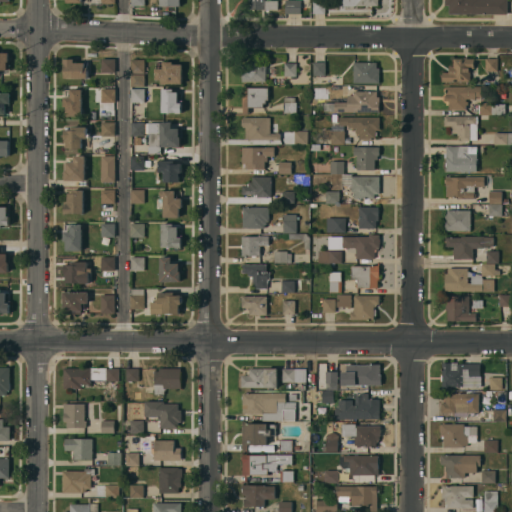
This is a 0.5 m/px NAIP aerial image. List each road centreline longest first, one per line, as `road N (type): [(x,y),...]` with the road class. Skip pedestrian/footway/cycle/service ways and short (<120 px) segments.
road 1 (residential): [(511,33),(0,27)]
road 2 (residential): [(414,0),(409,511)]
road 3 (residential): [(36,0),(33,511)]
road 4 (tertiary): [(511,338),(0,337)]
road 5 (residential): [(206,0),(206,511)]
